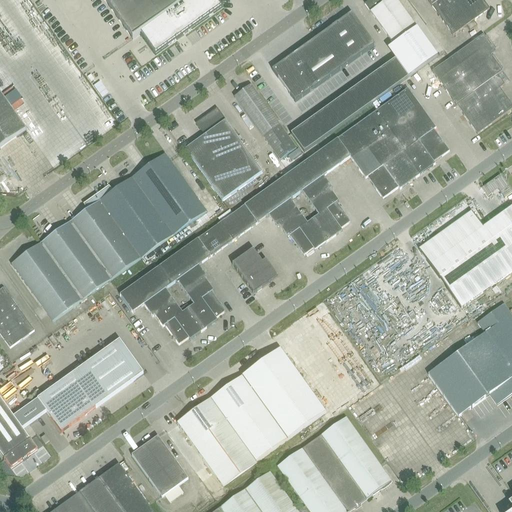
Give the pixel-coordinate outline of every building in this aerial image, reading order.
[(103,0),(132,41),(141,35),(155,56),(221,9),(214,0),(103,0)] [(381,0),(371,0),(365,5),(370,12),(370,13),(393,45),(395,44),(416,29),(395,0),(387,0),(384,3),(381,0)] [(426,0),(453,36),(466,27),(473,21),(489,10),(482,0),(426,0)] [(351,14),(272,71),(295,103),(375,46),(351,14)] [(473,21),(466,27),(470,32),(477,27),(473,21)] [(437,58),(416,29),(395,44),(403,55),(396,60),(409,78),(437,58)] [(432,73),(477,135),(511,110),(511,106),(500,89),(505,86),(498,76),(502,73),(491,56),(496,53),(483,36),(432,73)] [(396,60),(380,71),(394,89),(409,78),(396,60)] [(371,78),(384,96),(394,89),(380,71),(371,78)] [(242,76),(237,81),(245,89),(250,85),(242,76)] [(363,84),(376,102),(384,96),(371,78),(363,84)] [(230,84),(221,92),(224,96),(233,88),(230,84)] [(355,89),(368,107),(376,102),(363,84),(355,89)] [(280,162),(296,150),(251,86),(234,98),(280,162)] [(347,95),(360,113),(368,107),(355,89),(347,95)] [(221,224),(119,296),(132,314),(144,306),(152,318),(154,317),(163,328),(164,327),(179,347),(188,339),(190,341),(204,332),(217,322),(216,320),(226,313),(212,293),(214,292),(205,280),(207,278),(199,267),(234,242),(257,225),(269,217),(277,228),(279,227),(287,239),(289,237),(304,257),(313,250),(315,252),(342,232),(341,230),(351,223),(337,203),(339,202),(330,190),(332,189),(324,177),(350,159),(365,180),(367,179),(383,200),(398,189),(400,191),(435,165),(434,164),(449,152),(434,131),(436,129),(408,90),(328,147),(221,224)] [(0,150),(26,132),(0,95),(0,150)] [(340,100),(353,118),(360,113),(347,95),(340,100)] [(333,105),(346,123),(353,118),(340,100),(333,105)] [(325,111),(338,129),(346,123),(333,105),(325,111)] [(262,174),(217,111),(197,125),(205,136),(185,150),(222,203),(262,174)] [(315,118),(328,136),(338,129),(325,111),(315,118)] [(305,125),(318,143),(328,136),(315,118),(305,125)] [(291,135),(304,153),(318,143),(305,125),(291,135)] [(206,213),(165,156),(112,193),(109,189),(85,206),(88,211),(11,266),(53,323),(206,213)] [(183,174),(189,171),(183,161),(178,165),(183,174)] [(496,181),(487,187),(498,202),(507,195),(496,181)] [(210,195),(203,199),(210,210),(217,206),(210,195)] [(461,310),(511,272),(511,208),(483,229),(472,213),(419,251),(461,310)] [(253,251),(232,266),(253,296),(278,278),(265,261),(262,264),(253,251)] [(402,266),(393,270),(397,278),(406,274),(402,266)] [(371,271),(322,305),(362,363),(373,356),(373,351),(379,347),(390,346),(398,345),(402,342),(401,335),(380,305),(374,309),(374,313),(366,314),(359,318),(374,317),(377,315),(377,322),(369,323),(370,328),(363,332),(353,333),(347,324),(346,315),(341,307),(378,282),(371,271)] [(398,279),(387,285),(395,302),(409,295),(410,297),(420,293),(412,276),(399,282),(398,279)] [(3,289),(0,291),(0,335),(9,349),(34,332),(3,289)] [(497,407),(511,395),(511,317),(504,306),(477,324),(485,335),(428,376),(459,418),(489,396),(497,407)] [(119,342),(13,418),(22,430),(46,413),(61,434),(143,375),(119,342)] [(280,350),(242,377),(288,441),(325,414),(280,350)] [(392,371),(403,367),(400,358),(389,362),(392,371)] [(365,367),(378,383),(386,377),(373,361),(365,367)] [(242,377),(210,401),(256,464),(288,441),(242,377)] [(27,458),(37,451),(22,430),(13,418),(0,399),(0,454),(11,470),(22,461),(23,462),(28,459),(27,458)] [(210,401),(177,424),(223,488),(256,464),(210,401)] [(346,420),(277,469),(305,508),(308,511),(350,511),(391,483),(346,420)] [(45,445),(49,442),(45,436),(41,439),(45,445)] [(158,438),(132,457),(162,499),(188,480),(158,438)] [(80,494),(92,511),(150,511),(118,467),(80,494)] [(296,511),(269,474),(221,509),(222,511),(308,511),(305,508),(304,509),(299,511),(296,511)] [(92,511),(80,494),(54,511),(92,511)]
